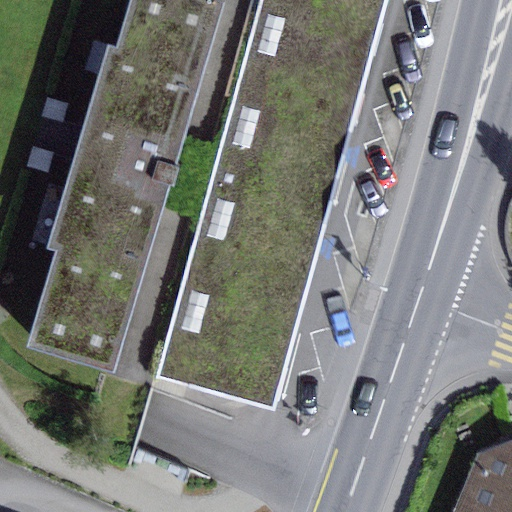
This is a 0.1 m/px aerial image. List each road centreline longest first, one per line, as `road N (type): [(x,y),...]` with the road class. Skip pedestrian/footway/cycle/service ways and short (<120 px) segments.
road 1 (primary): [(507,0),(417,298)]
road 2 (primary): [(417,298),(344,511)]
